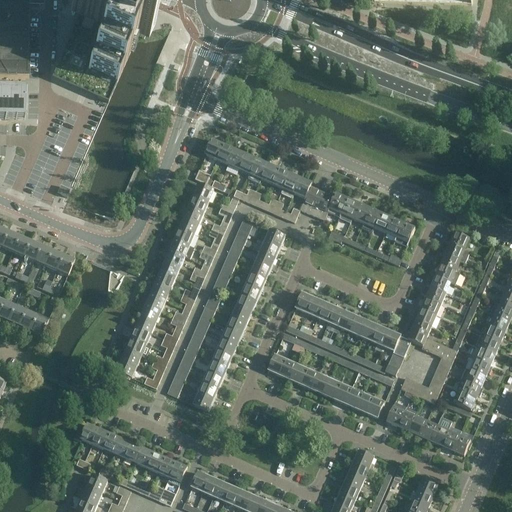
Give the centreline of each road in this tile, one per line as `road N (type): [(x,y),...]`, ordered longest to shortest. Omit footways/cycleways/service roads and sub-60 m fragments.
road 1 (residential): [(248,390),(300,269),(395,310),(440,207)]
road 2 (secondary): [(251,23),(511,125)]
road 3 (secondary): [(511,100),(261,1)]
road 4 (residential): [(197,99),(440,207)]
road 5 (unclassified): [(178,138),(136,235),(119,244),(98,243),(0,200)]
road 6 (unclassified): [(341,429),(311,497),(219,456)]
road 7 (unclassified): [(219,456),(83,397)]
road 8 (unclassified): [(472,486),(341,429)]
